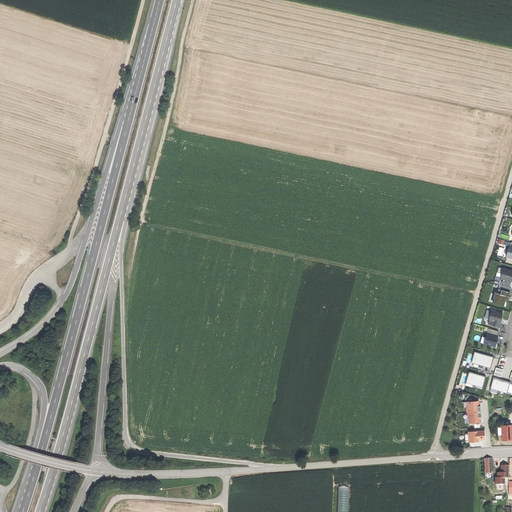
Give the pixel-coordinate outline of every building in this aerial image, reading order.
[(511,271),(503,269),(502,273),(498,285),(499,285),(509,288),(511,282),(511,271)] [(509,288),(499,285),(497,293),(494,292),(493,297),(495,297),(493,303),(504,306),(505,303),(505,301),(506,296),(508,297),(508,296),(511,289),(509,288)] [(502,314),(491,311),(488,320),(489,320),(488,324),(499,328),(500,323),(500,320),(502,314)] [(488,329),(486,334),(497,337),(498,332),(488,329)] [(486,334),(485,338),(483,344),(491,346),(495,348),(496,343),(496,341),(497,339),(496,338),(497,337),(486,334)] [(494,357),(475,352),(472,362),(491,367),(494,357)] [(502,369),(495,367),(493,374),(500,376),(502,369)] [(486,376),(469,372),(466,382),(482,387),(484,382),(486,376)] [(508,392),(510,384),(510,383),(502,380),(493,378),(491,388),(508,392)] [(477,401),(467,402),(467,408),(466,408),(466,413),(467,413),(467,417),(469,417),(469,418),(469,422),(469,423),(480,422),(479,419),(479,417),(481,417),(481,412),(480,412),(480,409),(480,406),(478,406),(477,401)] [(501,426),(502,439),(507,439),(511,439),(511,425),(501,426)] [(484,431),(468,432),(468,433),(469,441),(469,442),(478,441),(477,440),(480,440),(484,439),(484,431)] [(495,478),(495,485),(504,485),(504,478),(509,478),(509,466),(505,466),(501,466),(501,473),(497,473),(497,478),(495,478)] [(349,511),(350,489),(340,488),(338,511),(349,511)]
